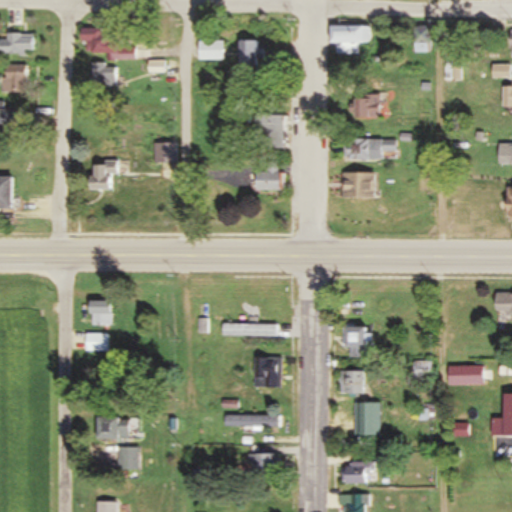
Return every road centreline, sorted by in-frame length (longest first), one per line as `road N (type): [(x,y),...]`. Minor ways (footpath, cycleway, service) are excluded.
road 1 (residential): [(511,11),(0,3)]
road 2 (primary): [(0,257),(511,264)]
road 3 (residential): [(313,262),(305,8)]
road 4 (residential): [(59,257),(60,511)]
road 5 (residential): [(184,261),(185,8)]
road 6 (residential): [(59,257),(66,5)]
road 7 (residential): [(309,511),(313,262)]
